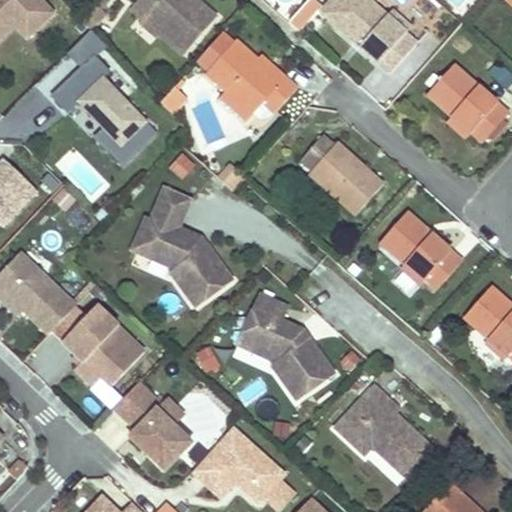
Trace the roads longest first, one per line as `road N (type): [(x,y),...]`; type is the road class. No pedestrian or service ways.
road 1 (residential): [(316,266),(457,390),(511,459)]
road 2 (residential): [(22,511),(79,449),(0,371)]
